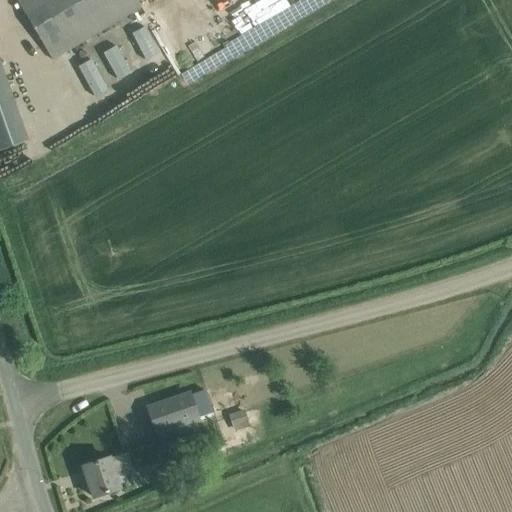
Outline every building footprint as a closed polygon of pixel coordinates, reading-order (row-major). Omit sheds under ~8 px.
[(136,0),(16,0),(51,59),(140,7),(136,0)] [(132,33),(145,57),(158,50),(144,26),(132,33)] [(104,50),(116,78),(129,72),(117,44),(104,50)] [(0,149),(27,141),(0,55),(0,149)] [(79,65),(93,94),(105,88),(91,59),(79,65)] [(103,117),(143,92),(134,77),(94,103),(103,117)] [(190,394),(148,408),(156,433),(198,419),(190,394)] [(205,462),(218,457),(214,444),(200,448),(205,462)] [(114,473),(132,467),(127,452),(83,467),(94,497),(120,488),(114,473)]
